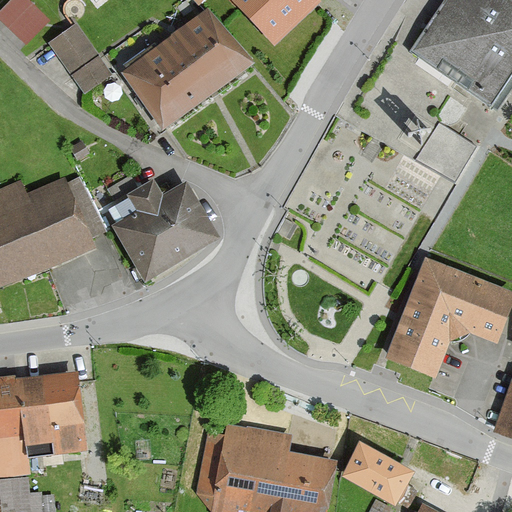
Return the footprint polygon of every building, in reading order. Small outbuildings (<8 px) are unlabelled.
[(33,0),(8,0),(0,9),(0,16),(28,42),(52,17),(33,0)] [(211,0),(191,0),(200,10),(211,0)] [(317,7),(309,0),(233,0),(231,2),(275,47),(317,7)] [(511,0),(453,0),(414,57),(497,113),(511,91),(511,0)] [(254,66),(210,10),(123,79),(167,135),(254,66)] [(112,80),(77,30),(49,49),(84,99),(112,80)] [(427,133),(414,126),(407,138),(420,145),(427,133)] [(437,126),(417,160),(455,182),(475,149),(437,126)] [(137,210),(112,225),(145,281),(216,239),(182,183),(163,194),(154,179),(128,195),(137,210)] [(0,274),(7,291),(102,250),(73,184),(29,203),(22,187),(0,196),(0,274)] [(511,328),(511,292),(434,262),(394,364),(442,382),(462,330),(505,347),(511,328)] [(220,307),(210,313),(216,323),(226,317),(220,307)] [(87,380),(0,386),(0,474),(94,467),(87,380)] [(511,387),(496,430),(511,435),(511,387)] [(292,436),(214,420),(198,495),(277,511),(323,511),(334,464),(289,454),(292,436)] [(417,471),(361,440),(344,471),(400,502),(417,471)]
